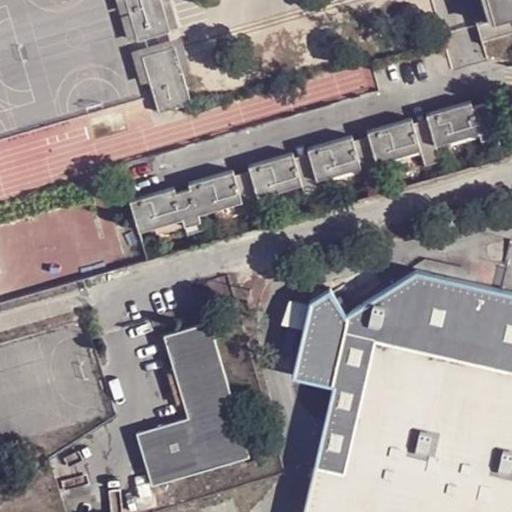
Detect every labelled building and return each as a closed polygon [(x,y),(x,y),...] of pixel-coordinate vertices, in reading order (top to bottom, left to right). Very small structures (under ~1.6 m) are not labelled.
[(161,0),(126,0),(139,48),(173,39),(161,0)] [(474,0),(469,1),(472,9),(489,5),(487,0),(474,0)] [(511,0),(487,0),(489,5),(472,9),(484,54),(511,46),(511,0)] [(177,54),(144,63),(160,120),(192,111),(177,54)] [(424,115),(426,121),(433,147),(478,134),(483,151),(499,145),(486,103),(471,108),(470,102),(424,115)] [(365,132),(367,137),(373,163),(418,150),(423,167),(438,163),(433,147),(426,121),(412,125),(410,119),(365,132)] [(304,149),(306,154),(313,181),(358,168),(363,184),(379,180),(373,163),(367,137),(352,142),(350,136),(304,149)] [(246,165),(248,172),(256,196),(298,184),(303,202),(318,197),(313,181),(306,154),(292,159),(290,153),(246,165)] [(184,184),(185,189),(193,214),(238,201),(243,218),(260,214),(256,196),(248,172),(233,176),(232,169),(184,184)] [(170,188),(126,200),(134,231),(179,218),(184,235),(197,232),(193,214),(185,189),(172,192),(170,188)] [(511,511),(511,293),(414,270),(344,316),(327,291),(306,304),(287,380),(326,387),(297,511),(511,511)] [(245,460),(206,324),(159,338),(169,374),(178,406),(182,419),(129,436),(145,488),(245,460)] [(178,406),(169,374),(163,377),(173,408),(178,406)]
